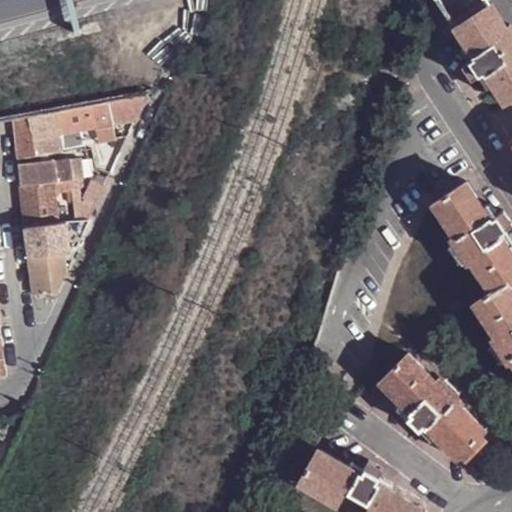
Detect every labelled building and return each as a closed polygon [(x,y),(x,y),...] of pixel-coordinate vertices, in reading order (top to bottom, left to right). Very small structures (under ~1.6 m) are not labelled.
[(511,98),(511,24),(508,26),(493,3),(457,27),(476,58),(472,61),(481,74),(485,71),(505,102),(511,98)] [(116,99),(119,123),(135,120),(147,93),(116,99)] [(117,124),(119,123),(116,99),(61,109),(66,133),(77,131),(89,129),(117,124)] [(34,114),(37,138),(64,133),(66,133),(61,109),(34,114)] [(34,114),(18,117),(18,118),(22,157),(41,155),(37,138),(34,114)] [(66,133),(64,133),(68,151),(79,148),(77,131),(66,133)] [(68,151),(64,133),(37,138),(41,155),(68,151)] [(84,157),(70,159),(72,179),(74,178),(86,178),(84,157)] [(23,164),(25,184),(56,181),(72,179),(70,159),(23,164)] [(82,180),(75,181),(75,186),(77,201),(79,219),(88,219),(86,204),(82,180)] [(60,222),(56,181),(25,184),(29,225),(60,222)] [(108,185),(97,181),(86,204),(97,209),(108,185)] [(433,203),(454,236),(452,238),(468,262),(470,260),(491,291),(508,279),(510,281),(511,280),(511,248),(501,232),(506,229),(497,216),(493,219),(467,181),(433,203)] [(79,220),(78,221),(79,229),(87,231),(92,219),(79,220)] [(30,234),(67,231),(66,222),(60,222),(29,225),(30,234)] [(30,234),(33,255),(64,252),(64,253),(70,252),(67,231),(30,234)] [(37,294),(57,292),(68,273),(64,253),(64,252),(33,255),(37,294)] [(475,302),(495,335),(493,336),(509,361),(511,360),(511,284),(510,281),(508,279),(491,291),(475,302)] [(0,376),(10,374),(3,340),(0,340),(0,376)] [(380,382),(413,414),(409,418),(420,429),(424,426),(457,458),(463,452),(467,456),(484,439),(481,434),(485,429),(459,403),(460,400),(439,379),(437,380),(409,353),(380,382)] [(300,481),(337,502),(345,488),(371,503),(365,511),(416,511),(417,511),(419,505),(376,481),(379,475),(365,468),(363,472),(320,448),(300,481)] [(345,488),(337,502),(353,511),(365,511),(371,503),(345,488)]
